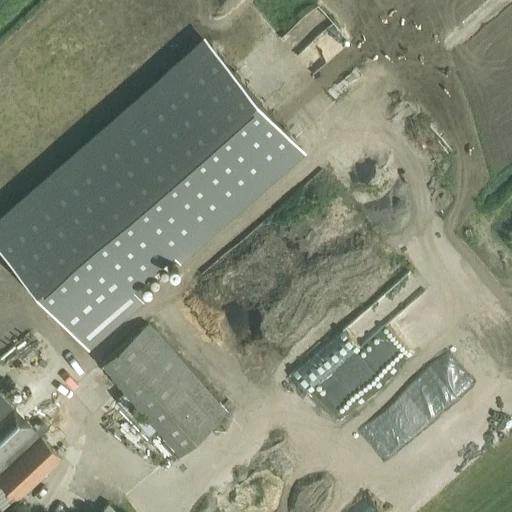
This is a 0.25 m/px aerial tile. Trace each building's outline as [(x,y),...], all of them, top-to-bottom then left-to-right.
[(211,45),(0,230),(0,244),(87,343),(130,305),(119,293),(294,139),(211,45)] [(239,219),(224,237),(232,243),(247,225),(239,219)] [(288,263),(307,268),(309,256),(291,252),(288,263)] [(102,363),(180,453),(226,413),(147,323),(102,363)] [(1,359),(25,380),(29,377),(37,384),(49,371),(17,341),(1,359)] [(0,394),(0,484),(14,501),(60,459),(0,394)]
